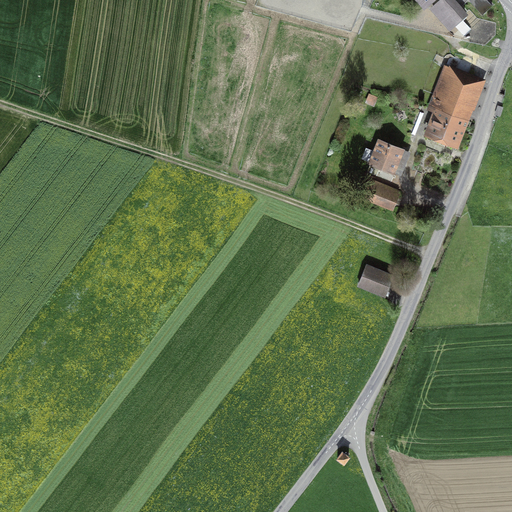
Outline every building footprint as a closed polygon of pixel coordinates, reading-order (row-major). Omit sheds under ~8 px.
[(433,0),(415,0),(424,9),(433,0)] [(468,14),(454,0),(440,0),(430,10),(450,31),(468,14)] [(492,6),(486,0),(470,0),(471,0),(482,14),(492,6)] [(451,141),(472,89),(443,78),(430,110),(437,113),(429,132),(451,141)] [(503,108),(498,106),(495,114),(500,116),(503,108)] [(401,155),(376,145),(367,168),(392,178),(401,155)] [(391,213),(398,193),(372,183),(365,203),(391,213)] [(391,276),(365,266),(357,287),(383,297),(391,276)] [(338,459),(344,463),(346,460),(349,457),(343,453),(338,459)]
